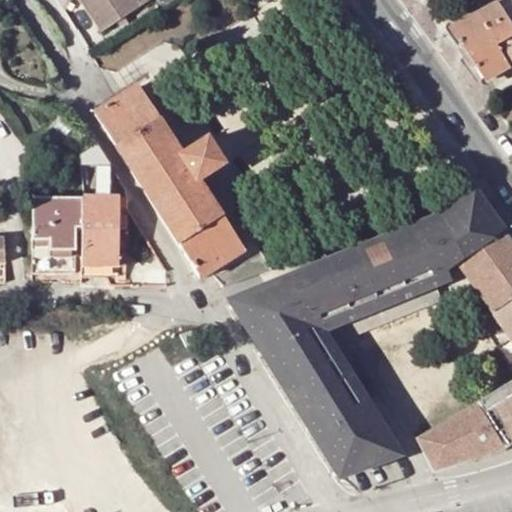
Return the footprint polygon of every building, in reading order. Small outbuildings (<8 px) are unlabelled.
[(79,0),(99,30),(136,6),(132,0),(79,0)] [(511,0),(498,0),(448,28),(483,79),(511,63),(511,0)] [(200,279),(209,273),(232,260),(242,254),(198,182),(222,167),(206,141),(180,156),(136,86),(92,113),(200,279)] [(96,144),(80,157),(82,170),(102,155),(96,144)] [(126,230),(126,207),(119,207),(119,200),(32,199),(31,214),(30,273),(74,273),(74,237),(74,229),(82,229),(82,237),(82,276),(117,276),(118,265),(124,265),(125,257),(118,257),(119,230),(126,230)] [(502,234),(479,202),(229,301),(253,338),(295,408),(338,478),(375,455),(384,449),(321,349),(331,346),(441,302),(436,287),(434,281),(442,275),(447,272),(456,265),(502,234)] [(511,248),(511,247),(502,234),(456,265),(488,311),(490,314),(511,299),(511,248)] [(255,247),(242,254),(232,260),(247,281),(273,274),(255,247)] [(224,288),(247,281),(232,260),(209,273),(224,288)] [(450,281),(447,272),(442,275),(434,281),(436,287),(450,281)] [(511,299),(490,314),(498,325),(508,340),(511,337),(511,299)] [(198,323),(179,332),(187,348),(206,339),(198,323)] [(331,346),(321,349),(384,449),(392,444),(331,346)] [(480,413),(511,394),(511,382),(468,408),(429,433),(414,442),(417,447),(430,473),(442,469),(503,451),(480,413)] [(511,394),(480,413),(503,451),(511,445),(511,394)]
